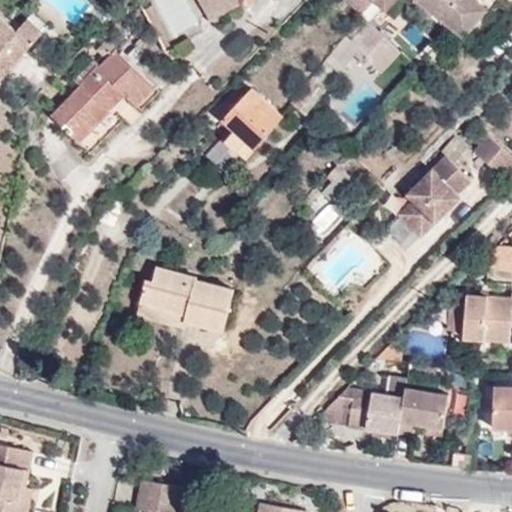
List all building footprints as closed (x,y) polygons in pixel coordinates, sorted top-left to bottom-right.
[(212,0),(203,5),(210,19),(241,3),(239,0),(212,0)] [(348,0),(363,13),(375,0),(378,0),(388,9),(393,4),(387,0),(348,0)] [(422,0),(466,37),(489,10),(477,0),(422,0)] [(0,15),(0,74),(4,78),(40,37),(26,24),(19,32),(0,15)] [(372,21),(368,25),(400,54),(403,51),(372,21)] [(371,61),(383,73),(400,54),(368,25),(351,43),(371,61)] [(224,48),(239,64),(258,46),(242,30),(224,48)] [(329,60),(345,73),(358,56),(368,64),(371,61),(351,43),(346,39),(329,60)] [(119,89),(125,94),(138,107),(157,88),(118,50),(101,67),(99,67),(82,84),(83,85),(54,115),(91,154),(124,121),(111,108),(106,102),(119,89)] [(294,103),(310,116),(329,92),(313,79),(294,103)] [(111,108),(125,94),(119,89),(106,102),(111,108)] [(248,159),(285,115),(253,89),(224,120),(235,130),(226,141),(248,159)] [(511,155),(490,136),(488,138),(511,158),(511,155)] [(504,177),(511,167),(511,158),(488,138),(476,152),(504,177)] [(222,169),(236,156),(221,140),(207,153),(222,169)] [(457,196),(471,181),(444,156),(407,195),(413,201),(398,215),(422,238),(460,198),(457,196)] [(333,200),(353,177),(344,169),(324,193),(333,200)] [(112,193),(101,216),(114,221),(124,199),(112,193)] [(491,265),(511,266),(511,244),(502,243),(491,255),(491,265)] [(187,321),(188,322),(224,331),(235,290),(197,279),(198,276),(157,267),(154,282),(147,281),(141,301),(188,314),(187,321)] [(511,298),(469,295),(469,308),(467,330),(467,338),(511,342),(511,330),(511,298)] [(187,326),(188,322),(187,321),(188,314),(141,301),(138,314),(187,326)] [(467,330),(469,308),(454,307),(452,329),(467,330)] [(435,372),(436,366),(412,361),(411,368),(435,372)] [(392,377),(388,393),(406,396),(407,387),(409,379),(392,377)] [(348,386),(331,404),(353,407),(357,387),(348,386)] [(511,386),(498,386),(497,427),(511,427),(511,386)] [(357,387),(353,407),(351,423),(373,427),(393,431),(399,432),(406,396),(388,393),(357,387)] [(407,387),(406,396),(399,432),(414,435),(415,430),(417,422),(444,428),(450,395),(407,387)] [(417,422),(415,430),(442,436),(444,428),(417,422)] [(393,431),(373,427),(372,434),(392,437),(393,431)] [(0,511),(26,511),(29,500),(23,499),(25,488),(31,450),(0,444),(0,511)] [(178,508),(183,485),(141,477),(136,506),(151,509),(150,511),(175,511),(176,508),(178,508)]
